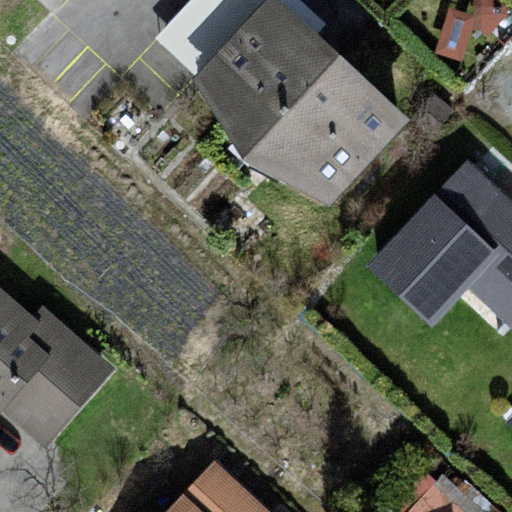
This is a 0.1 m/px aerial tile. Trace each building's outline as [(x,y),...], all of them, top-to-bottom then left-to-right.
[(279,18),(259,0),(203,0),(161,46),(348,216),(429,129),(292,4),(279,18)] [(511,201),(477,167),(376,270),(443,335),(478,298),(511,330),(511,201)] [(122,380),(10,296),(0,307),(0,457),(0,456),(0,434),(1,435),(16,422),(49,457),(122,380)] [(268,511),(214,463),(169,511),(268,511)] [(369,511),(453,511),(409,466),(369,511)]
